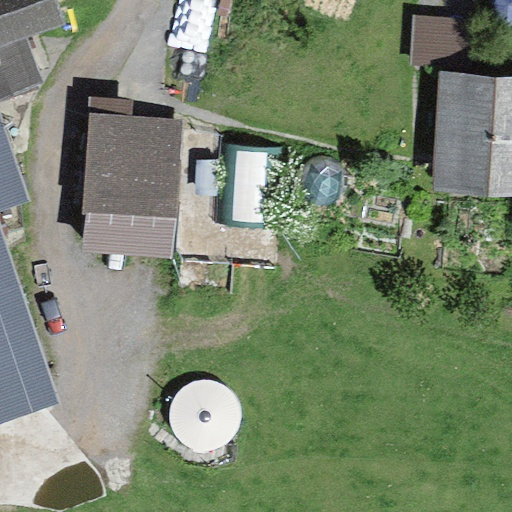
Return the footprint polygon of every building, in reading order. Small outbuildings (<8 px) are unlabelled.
[(0,0),(0,102),(45,87),(29,42),(64,31),(51,0),(0,0)] [(470,72),(473,26),(415,21),(412,67),(470,72)] [(511,82),(439,79),(433,194),(511,198),(511,82)] [(0,428),(55,411),(0,240),(0,215),(28,206),(0,119),(0,428)] [(182,125),(88,120),(84,220),(175,226),(182,125)] [(175,226),(84,220),(81,258),(172,264),(175,226)] [(183,414),(232,440),(256,398),(206,371),(183,414)]
